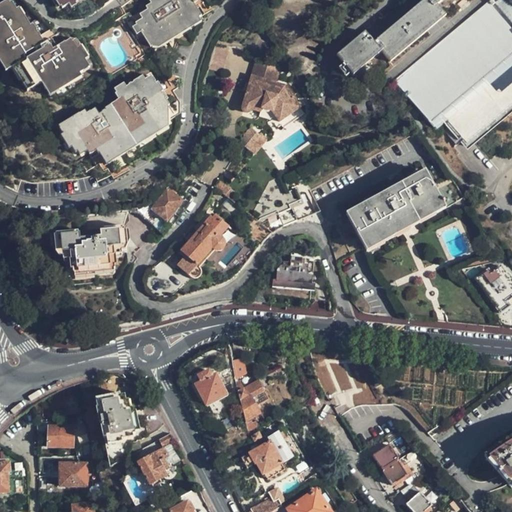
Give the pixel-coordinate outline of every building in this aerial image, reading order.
[(82,45),(85,43),(81,36),(72,41),(70,38),(61,43),(57,46),(52,37),(50,39),(37,20),(32,23),(17,0),(12,0),(3,6),(1,4),(0,4),(0,63),(4,69),(5,68),(11,65),(26,89),(33,85),(39,81),(47,94),(85,70),(94,64),(89,56),(82,45)] [(152,0),(157,6),(144,15),(159,38),(177,27),(200,12),(193,0),(152,0)] [(366,32),(342,53),(357,74),(384,52),(393,61),(445,15),(438,5),(443,0),(422,0),(372,40),(366,32)] [(511,0),(491,0),(398,81),(433,122),(438,118),(442,115),(470,148),(475,143),(511,110),(511,0)] [(276,49),(267,34),(260,39),(269,54),(276,49)] [(57,46),(61,43),(55,35),(52,37),(57,46)] [(231,45),(218,40),(202,81),(215,87),(231,45)] [(87,43),(85,43),(82,45),(89,56),(94,54),(87,43)] [(280,64),(257,55),(255,59),(252,72),(274,80),(280,64)] [(11,65),(5,68),(21,93),(26,89),(11,65)] [(39,81),(33,85),(44,102),(88,74),(85,70),(47,94),(39,81)] [(259,112),(261,108),(272,112),(274,115),(278,121),(287,115),(285,113),(297,103),(283,84),(274,80),(252,72),(241,109),(242,110),(242,111),(244,112),(246,113),(248,112),(249,111),(250,110),(251,108),(259,112)] [(143,137),(162,125),(159,119),(162,116),(159,112),(168,106),(160,92),(158,94),(153,86),(156,84),(151,77),(141,83),(138,79),(114,93),(118,100),(115,102),(116,104),(105,111),(103,109),(93,115),(90,110),(80,116),(78,113),(56,126),(73,153),(82,148),(90,158),(101,152),(106,160),(123,149),(121,146),(140,134),(143,137)] [(304,112),(297,103),(285,113),(287,115),(278,121),(283,127),(304,112)] [(257,116),(268,120),(274,115),(272,112),(261,108),(259,112),(257,116)] [(254,154),(270,137),(264,131),(260,135),(250,126),(242,134),(240,141),(254,154)] [(361,249),(367,259),(407,237),(444,217),(440,209),(424,179),(346,222),(361,249)] [(214,187),(225,196),(230,190),(219,180),(214,187)] [(279,182),(241,210),(256,222),(259,224),(278,214),(305,204),(294,189),(287,193),(279,182)] [(168,183),(165,188),(166,189),(169,192),(170,190),(174,193),(177,190),(168,183)] [(304,183),(294,189),(305,204),(278,214),(259,224),(270,234),(280,228),(287,225),(310,215),(317,213),(304,183)] [(220,201),(225,196),(214,187),(208,200),(212,203),(216,198),(220,201)] [(181,201),(169,192),(166,189),(150,211),(165,221),(181,201)] [(230,190),(225,196),(229,199),(233,202),(238,197),(230,190)] [(182,258),(174,266),(184,276),(209,249),(212,252),(216,253),(218,253),(221,251),(223,249),(223,247),(223,244),(222,241),(219,238),(228,228),(215,215),(213,217),(212,216),(180,251),(186,257),(183,259),(182,258)] [(262,245),(270,234),(259,224),(256,222),(246,234),(262,245)] [(121,256),(119,247),(123,247),(122,230),(119,231),(119,228),(99,230),(100,240),(77,242),(75,233),(53,235),(55,254),(60,253),(61,263),(67,262),(69,273),(71,272),(72,275),(113,271),(113,268),(115,268),(114,257),(121,256)] [(232,231),(228,228),(219,238),(222,241),(232,231)] [(209,249),(184,276),(187,278),(212,252),(209,249)] [(178,254),(182,258),(183,259),(186,257),(180,251),(178,254)] [(276,266),(274,283),(310,288),(311,279),(308,270),(299,269),(300,262),(287,261),(286,267),(276,266)] [(511,298),(511,283),(500,268),(490,276),(487,272),(477,280),(501,314),(511,306),(509,301),(511,298)] [(310,288),(274,283),(274,288),(309,293),(310,288)] [(248,284),(247,286),(245,291),(243,303),(266,305),(263,301),(259,291),(256,285),(248,284)] [(354,376),(356,358),(323,357),(323,375),(354,376)] [(247,373),(243,359),(235,362),(239,376),(247,373)] [(225,395),(215,376),(211,377),(208,371),(198,376),(201,383),(195,386),(205,406),(225,395)] [(247,398),(240,402),(245,424),(261,415),(252,400),(265,392),(259,381),(243,390),(247,398)] [(134,436),(130,414),(132,413),(131,409),(125,409),(124,402),(121,402),(120,394),(94,399),(95,407),(98,406),(99,414),(102,414),(108,446),(115,444),(115,442),(127,439),(127,437),(134,436)] [(224,433),(238,425),(233,417),(219,425),(224,433)] [(47,424),(36,424),(37,434),(47,431),(47,447),(75,447),(75,427),(48,426),(47,424)] [(255,435),(253,430),(247,434),(248,438),(251,437),(255,435)] [(258,433),(255,435),(251,437),(254,442),(261,438),(258,433)] [(267,440),(269,443),(275,455),(281,465),(292,459),(286,448),(277,433),(267,440)] [(170,435),(159,441),(163,448),(174,442),(170,435)] [(389,435),(378,442),(382,447),(393,440),(389,435)] [(511,438),(504,444),(502,440),(489,449),(491,452),(484,457),(499,473),(504,479),(509,484),(511,481),(511,438)] [(275,455),(269,443),(247,456),(254,466),(255,465),(261,476),(263,475),(281,465),(275,455)] [(400,458),(390,444),(374,455),(384,468),(400,458)] [(149,487),(151,485),(160,481),(167,477),(164,473),(169,470),(164,460),(168,458),(163,449),(147,457),(136,463),(143,476),(149,487)] [(408,475),(399,461),(384,471),(393,485),(408,475)] [(9,464),(0,464),(0,492),(9,492),(7,473),(10,473),(9,464)] [(86,487),(87,464),(60,464),(60,487),(86,487)] [(281,465),(263,475),(267,481),(285,471),(281,465)] [(418,480),(426,474),(422,468),(412,476),(416,481),(418,480)] [(426,487),(418,480),(416,481),(413,483),(415,486),(420,491),(421,492),(426,487)] [(160,481),(151,485),(153,489),(162,485),(160,481)] [(415,486),(413,483),(401,491),(406,495),(415,486)] [(410,500),(420,491),(415,486),(406,495),(410,500)] [(336,511),(321,489),(316,491),(329,511),(336,511)] [(329,511),(316,491),(288,510),(289,511),(329,511)] [(424,511),(433,504),(421,492),(420,491),(410,500),(407,504),(414,511),(424,511)] [(272,511),(281,506),(277,500),(273,503),(270,499),(264,502),(249,511),(272,511)] [(460,499),(452,503),(457,509),(465,505),(460,499)] [(192,511),(187,502),(171,511),(192,511)]
